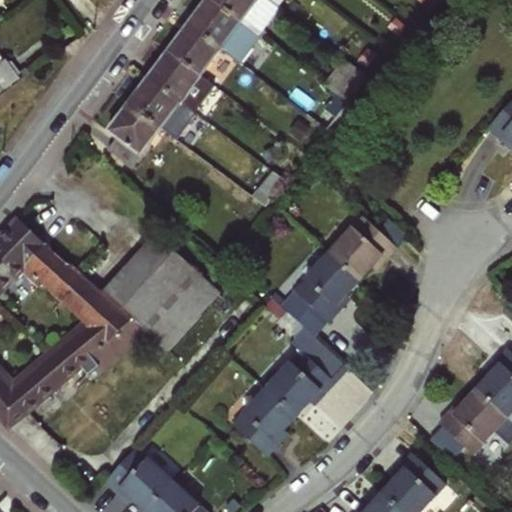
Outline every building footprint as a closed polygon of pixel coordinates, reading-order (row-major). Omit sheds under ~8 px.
[(207,0),(188,26),(220,50),(241,23),(210,0),(207,0)] [(210,0),(241,23),(257,0),(210,0)] [(264,0),(257,0),(241,23),(259,36),(278,10),(276,8),(264,0)] [(264,0),(276,8),(282,0),(264,0)] [(220,50),(239,64),(259,36),(241,23),(220,50)] [(188,26),(168,52),(201,77),(220,50),(188,26)] [(148,79),(180,104),(192,113),(213,86),(201,77),(168,52),(148,79)] [(0,94),(20,79),(4,58),(2,60),(0,61),(0,94)] [(128,105),(160,130),(180,104),(148,79),(128,105)] [(511,142),(511,102),(488,128),(506,144),(509,140),(511,142)] [(160,130),(128,105),(109,131),(118,139),(109,150),(131,167),(160,130)] [(0,236),(0,293),(0,294),(23,270),(39,288),(44,283),(90,326),(92,324),(111,337),(133,320),(104,294),(83,274),(50,245),(19,217),(0,236)] [(364,218),(329,255),(358,282),(370,269),(375,263),(380,268),(397,249),(364,218)] [(50,245),(83,274),(93,262),(105,248),(73,219),(50,245)] [(104,294),(133,320),(148,333),(181,362),(232,304),(156,235),(104,294)] [(339,302),(344,296),(358,282),(329,255),(295,292),(328,323),(344,306),(339,302)] [(375,274),(380,268),(375,263),(370,269),(375,274)] [(0,417),(8,427),(30,410),(13,390),(0,374),(0,293),(0,294),(0,293),(0,417)] [(339,302),(344,306),(348,301),(344,296),(339,302)] [(90,326),(13,390),(30,410),(89,364),(98,375),(148,333),(133,320),(111,337),(92,324),(90,326)] [(511,413),(511,352),(509,350),(493,368),(497,372),(492,378),(479,391),(508,418),(511,413)] [(302,351),(267,389),(297,417),(309,403),(314,397),(319,401),(335,383),(302,351)] [(488,373),(492,378),(497,372),(493,368),(488,373)] [(285,430),(297,417),(267,389),(233,425),(267,457),(283,439),(279,436),(285,430)] [(473,455),(508,418),(479,391),(465,406),(461,411),(457,407),(441,424),(473,455)] [(314,407),(319,401),(314,397),(309,403),(314,407)] [(461,402),(457,407),(461,411),(465,406),(461,402)] [(288,433),(285,430),(279,436),(283,439),(288,433)] [(135,500),(147,511),(174,483),(136,448),(106,482),(124,498),(128,494),(135,500)] [(420,511),(446,485),(413,454),(396,472),(400,476),(395,481),(383,495),(401,511),(420,511)] [(391,477),(395,481),(400,476),(396,472),(391,477)] [(205,511),(174,483),(147,511),(205,511)] [(128,494),(124,498),(130,505),(135,500),(128,494)] [(401,511),(383,495),(370,508),(366,511),(364,511),(361,510),(359,511),(401,511)]
